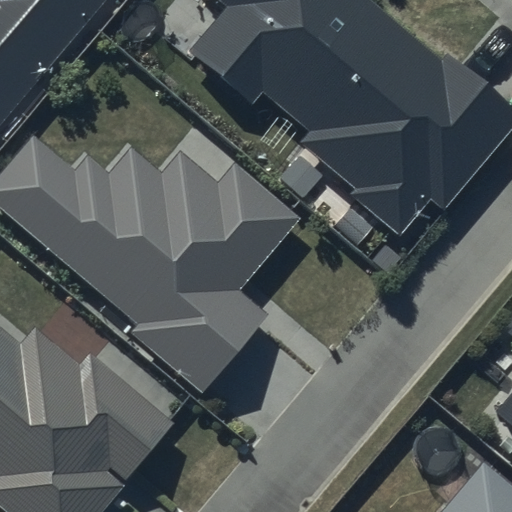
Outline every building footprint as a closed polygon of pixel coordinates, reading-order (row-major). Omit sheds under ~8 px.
[(0,0),(0,126),(104,0),(0,0)] [(217,0),(225,6),(188,50),(249,101),(261,87),(311,129),(300,142),(402,227),(428,196),(446,212),(511,133),(511,103),(448,51),(440,60),(368,0),(217,0)] [(76,181),(35,146),(0,186),(0,214),(139,332),(131,341),(204,402),(269,327),(239,301),(300,230),(234,173),(217,193),(182,162),(162,185),(133,159),(111,184),(89,166),(76,181)] [(0,511),(102,511),(169,432),(81,360),(72,371),(28,336),(15,351),(0,339),(0,511)] [(511,438),(511,337),(506,344),(511,348),(511,407),(497,425),(511,438)] [(511,511),(511,502),(479,475),(448,511),(511,511)]
